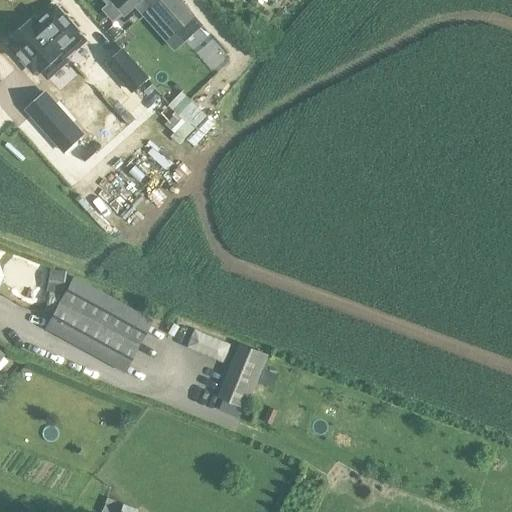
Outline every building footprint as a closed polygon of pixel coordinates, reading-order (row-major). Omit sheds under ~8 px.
[(94,0),(93,0),(84,8),(126,53),(135,44),(94,0)] [(105,0),(109,4),(112,1),(123,13),(137,0),(105,0)] [(196,16),(180,0),(145,0),(139,7),(170,40),(196,16)] [(13,38),(16,41),(12,45),(26,60),(30,57),(41,70),(43,68),(47,73),(58,63),(54,59),(63,50),(66,53),(85,36),(80,31),(81,30),(57,4),(38,21),(35,17),(13,38)] [(237,21),(257,40),(271,26),(252,6),(237,21)] [(108,64),(132,91),(147,77),(123,50),(108,64)] [(154,102),(176,123),(197,101),(175,80),(154,102)] [(81,137),(43,95),(25,111),(63,153),(81,137)] [(73,279),(45,331),(123,374),(151,322),(73,279)] [(211,384),(240,395),(262,343),(232,331),(211,384)] [(240,418),(243,410),(224,402),(221,411),(240,418)] [(117,502),(113,511),(134,511),(136,509),(117,502)]
